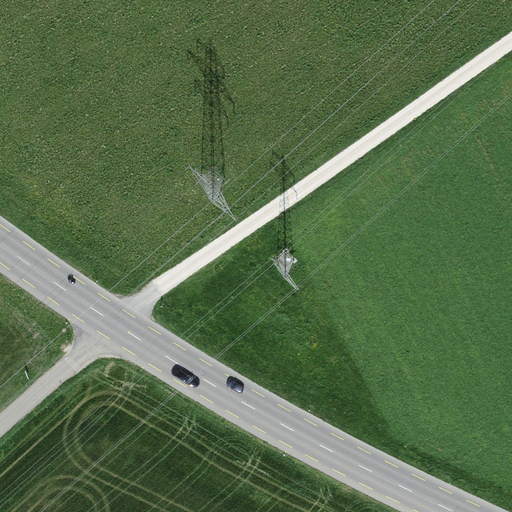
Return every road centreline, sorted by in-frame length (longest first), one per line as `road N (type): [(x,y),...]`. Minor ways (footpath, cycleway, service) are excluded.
road 1 (track): [(0,424),(151,297),(511,42)]
road 2 (secondary): [(0,237),(229,394),(457,511)]
